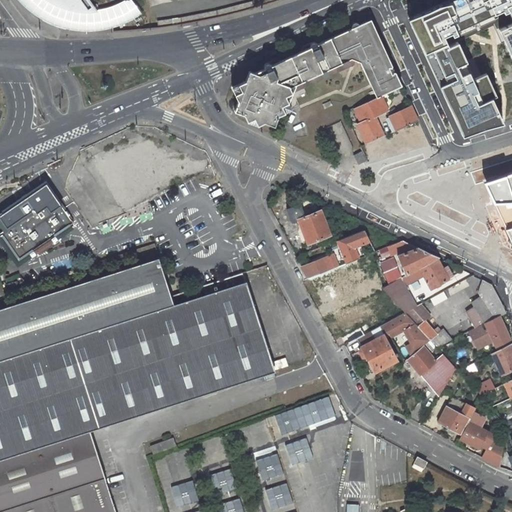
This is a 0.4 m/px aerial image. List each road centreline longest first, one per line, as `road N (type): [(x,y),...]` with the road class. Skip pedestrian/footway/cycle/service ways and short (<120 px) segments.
road 1 (residential): [(249,207),(354,404),(511,487)]
road 2 (unknown): [(143,511),(127,462),(148,426),(330,359)]
road 3 (residential): [(454,158),(380,0)]
road 4 (secondary): [(191,76),(343,0)]
road 5 (secondary): [(330,0),(168,47)]
road 6 (residential): [(511,272),(378,208)]
road 7 (secondary): [(168,47),(41,54)]
